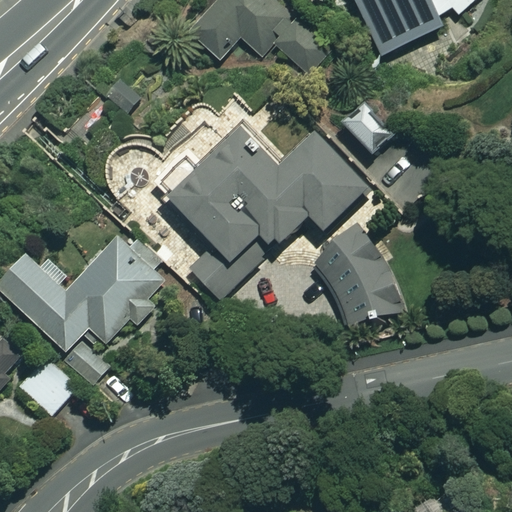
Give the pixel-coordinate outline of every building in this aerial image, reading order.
[(247,41),(267,60),(278,49),(309,78),(334,52),(278,0),(236,0),(200,39),(226,63),(247,41)] [(364,0),(391,59),(450,33),(484,0),(364,0)] [(402,140),(373,109),(353,128),(382,159),(402,140)] [(200,274),(234,308),(282,261),(274,254),(281,247),(290,257),(325,222),(340,237),(383,195),(329,141),(294,175),(256,137),(184,209),(224,250),(200,274)] [(416,304),(372,234),(321,267),(364,337),(416,304)] [(37,261),(7,292),(74,356),(65,365),(94,392),(117,368),(109,361),(179,288),(129,240),(83,288),(60,266),(51,275),(37,261)] [(5,355),(0,350),(0,406),(37,367),(14,346),(5,355)] [(86,391),(54,361),(27,391),(59,421),(86,391)]
